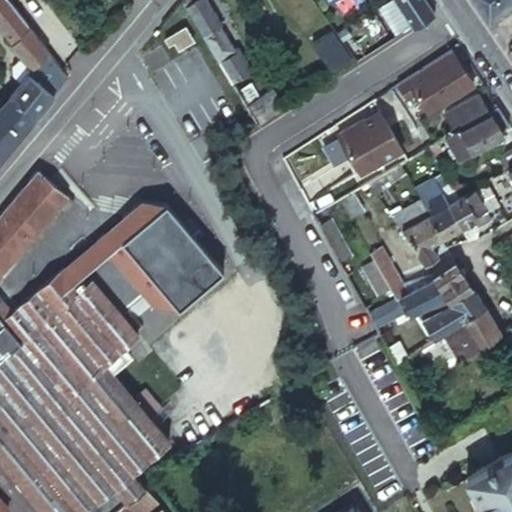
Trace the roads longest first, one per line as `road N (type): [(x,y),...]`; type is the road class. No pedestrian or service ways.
road 1 (residential): [(461,15),(273,132),(258,166),(403,475)]
road 2 (residential): [(159,0),(124,29),(0,179)]
